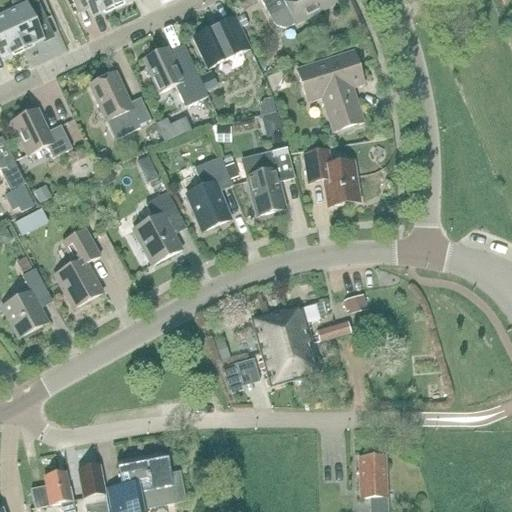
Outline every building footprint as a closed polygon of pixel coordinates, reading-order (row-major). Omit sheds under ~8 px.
[(35,0),(23,0),(11,6),(14,13),(6,17),(22,51),(42,42),(35,26),(46,21),(35,0)] [(113,9),(108,0),(71,0),(75,8),(86,3),(93,18),(113,9)] [(108,0),(113,9),(132,0),(108,0)] [(261,0),(270,17),(273,23),(274,24),(275,25),(277,26),(278,27),(279,28),(281,28),(282,28),(284,29),(285,29),(287,29),(288,29),(295,25),(295,26),(333,7),(328,0),(261,0)] [(6,17),(0,20),(0,55),(2,60),(22,51),(6,17)] [(236,20),(240,30),(248,27),(244,17),(236,20)] [(251,52),(240,30),(236,20),(193,40),(208,72),(251,52)] [(199,79),(187,53),(171,61),(167,52),(144,63),(159,96),(175,89),(185,110),(197,104),(201,112),(210,108),(206,95),(199,79)] [(364,86),(357,66),(354,55),(297,73),(307,104),(322,99),(333,131),(361,122),(351,90),(364,86)] [(199,79),(206,95),(217,91),(210,74),(199,79)] [(95,85),(90,88),(95,100),(107,124),(117,120),(122,131),(125,138),(140,131),(139,128),(151,123),(141,101),(130,106),(116,76),(95,85)] [(263,102),(258,110),(260,119),(275,116),(272,100),(263,102)] [(73,150),(61,127),(48,133),(37,112),(12,124),(29,158),(47,148),(53,160),(73,150)] [(276,117),(262,120),(267,140),(281,136),(276,117)] [(168,123),(157,128),(166,145),(181,138),(175,127),(170,129),(168,123)] [(216,130),(216,144),(230,144),(230,130),(216,130)] [(256,219),(285,211),(278,184),(293,181),(286,152),(242,163),(256,219)] [(324,183),(328,210),(359,205),(353,165),(330,169),(328,155),(304,158),(308,186),(324,183)] [(26,186),(13,161),(3,166),(0,160),(0,172),(11,194),(26,186)] [(219,194),(232,189),(220,161),(195,171),(203,191),(186,198),(201,235),(231,222),(219,194)] [(108,173),(99,179),(105,189),(115,183),(108,173)] [(25,188),(5,198),(12,212),(18,210),(20,215),(34,208),(25,188)] [(50,200),(45,190),(34,196),(40,206),(50,200)] [(152,269),(182,253),(169,229),(181,222),(167,196),(145,207),(153,222),(133,233),(152,269)] [(24,221),(16,226),(22,238),(30,234),(24,221)] [(100,259),(95,250),(86,233),(62,246),(74,268),(54,279),(73,312),(103,296),(87,266),(100,259)] [(0,242),(0,243),(7,245),(11,243),(6,234),(0,237),(0,242)] [(17,264),(23,275),(31,271),(25,260),(17,264)] [(31,295),(1,310),(18,342),(48,326),(36,303),(48,297),(35,272),(22,279),(31,295)] [(347,302),(351,315),(366,311),(362,298),(347,302)] [(285,312),(251,322),(270,390),(320,375),(306,325),(319,322),(318,318),(326,316),(323,305),(314,307),(315,307),(286,316),(285,312)] [(319,346),(351,337),(347,325),(315,334),(319,346)] [(228,357),(224,346),(216,349),(220,360),(228,357)] [(234,369),(222,373),(230,396),(242,391),(234,369)] [(179,474),(170,476),(166,454),(116,464),(120,488),(107,491),(110,511),(147,511),(185,505),(179,474)] [(358,460),(357,460),(358,503),(369,502),(369,511),(387,511),(387,502),(386,459),(358,460)] [(107,511),(108,511),(105,498),(106,498),(100,468),(77,472),(83,501),(84,511),(107,511)] [(73,511),(72,504),(66,474),(44,479),(46,488),(31,491),(34,511),(49,508),(60,506),(61,511),(73,511)]
